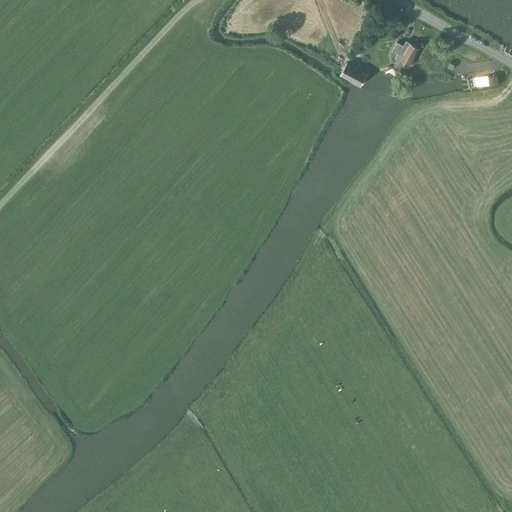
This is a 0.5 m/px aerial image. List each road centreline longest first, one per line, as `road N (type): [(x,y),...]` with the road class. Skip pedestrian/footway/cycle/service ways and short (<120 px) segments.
road 1 (track): [(0,214),(198,0)]
road 2 (unclassified): [(511,65),(398,0)]
